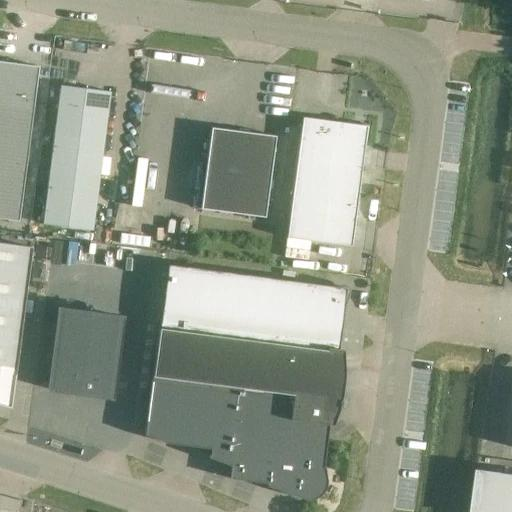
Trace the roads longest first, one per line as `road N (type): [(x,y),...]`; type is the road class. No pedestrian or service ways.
road 1 (unclassified): [(375,511),(424,157),(424,75),(391,48),(45,0)]
road 2 (unclassified): [(0,455),(177,511)]
